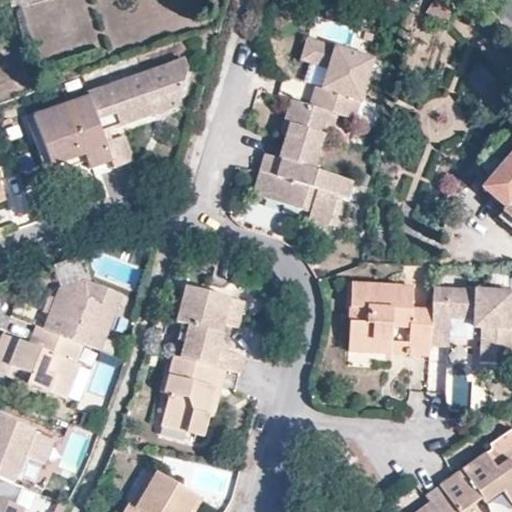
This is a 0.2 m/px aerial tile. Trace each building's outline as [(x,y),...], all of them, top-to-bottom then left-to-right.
[(452,11),(437,0),(433,0),(426,12),(444,26),(452,11)] [(314,63),(320,43),(310,41),(305,61),(314,63)] [(341,116),(357,121),(374,60),(320,43),(314,63),(332,69),(327,87),(319,85),(313,107),(330,113),(341,116)] [(182,60),(86,93),(87,96),(100,132),(154,113),(149,101),(180,91),(186,70),(182,60)] [(149,101),(154,113),(175,105),(180,91),(149,101)] [(110,162),(103,143),(100,132),(87,96),(33,115),(51,167),(71,159),(67,148),(80,143),(86,160),(89,170),(110,162)] [(313,107),(289,100),(282,122),(289,124),(284,138),(278,158),(313,169),(323,135),(330,113),(313,107)] [(334,138),(341,116),(330,113),(323,135),(334,138)] [(51,167),(33,115),(25,117),(45,175),(86,160),(80,143),(67,148),(71,159),(51,167)] [(289,124),(282,122),(277,136),(284,138),(289,124)] [(110,162),(112,168),(129,162),(121,138),(103,143),(110,162)] [(511,153),(483,189),(505,208),(502,211),(511,219),(511,153)] [(349,187),(351,181),(313,169),(278,158),(266,154),(261,172),(274,177),(267,199),(300,210),(302,204),(312,207),(310,213),(330,219),(337,196),(346,199),(349,187)] [(274,177),(261,172),(254,195),(267,199),(274,177)] [(349,187),(370,194),(371,188),(351,181),(349,187)] [(300,210),(310,213),(312,207),(302,204),(300,210)] [(326,231),(330,219),(310,213),(307,225),(326,231)] [(86,297),(91,282),(85,280),(80,296),(86,297)] [(83,344),(98,350),(120,294),(91,282),(86,297),(80,296),(59,288),(44,329),(83,344)] [(188,325),(220,333),(222,323),(237,328),(243,302),(229,298),(227,307),(204,300),(206,291),(187,286),(178,322),(180,323),(188,325)] [(348,349),(390,351),(390,342),(391,323),(405,324),(405,343),(431,344),(431,335),(432,311),(411,311),(411,289),(352,286),(348,349)] [(511,319),(511,291),(433,288),(432,311),(431,335),(450,336),(481,338),(481,362),(510,363),(511,319)] [(229,298),(206,291),(204,300),(227,307),(229,298)] [(177,340),(184,341),(188,325),(180,323),(177,340)] [(222,335),(220,333),(188,325),(184,341),(180,358),(224,369),(239,373),(243,357),(226,352),(219,351),(221,342),(222,335)] [(44,329),(35,326),(29,343),(2,333),(0,339),(0,373),(5,375),(8,367),(24,372),(21,381),(66,399),(80,364),(76,362),(83,344),(44,329)] [(431,344),(430,346),(450,347),(450,336),(431,335),(431,344)] [(219,351),(226,352),(229,344),(221,342),(219,351)] [(410,349),(430,350),(430,346),(431,344),(405,343),(390,342),(390,351),(409,351),(410,349)] [(180,358),(173,357),(168,375),(164,374),(160,390),(167,393),(160,425),(202,436),(206,417),(204,415),(207,406),(215,407),(224,369),(180,358)] [(8,367),(5,375),(21,381),(24,372),(8,367)] [(204,415),(206,417),(212,419),(215,407),(207,406),(204,415)] [(0,478),(16,485),(26,455),(47,463),(55,439),(34,432),(34,429),(0,415),(0,478)] [(511,429),(509,430),(489,444),(491,451),(463,471),(467,477),(458,482),(454,477),(440,486),(457,511),(476,511),(474,508),(483,501),(486,506),(503,493),(511,505),(511,429)] [(149,470),(128,506),(134,510),(155,473),(149,470)] [(462,470),(453,477),(454,477),(458,482),(467,477),(463,471),(462,470)] [(128,506),(124,511),(184,511),(194,495),(155,473),(134,510),(128,506)] [(11,499),(16,485),(0,478),(0,511),(25,511),(28,505),(11,499)] [(457,511),(440,486),(426,496),(430,503),(416,511),(457,511)] [(184,511),(192,511),(200,499),(194,495),(184,511)]
